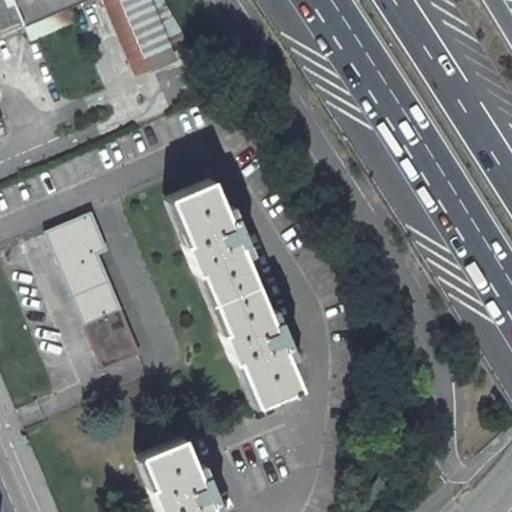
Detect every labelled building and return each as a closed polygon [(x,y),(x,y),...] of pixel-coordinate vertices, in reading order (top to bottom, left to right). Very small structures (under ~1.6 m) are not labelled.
[(12,0),(24,27),(71,7),(88,0),(12,0)] [(121,0),(109,0),(135,62),(145,58),(121,0)] [(121,0),(145,58),(170,48),(150,0),(121,0)] [(160,0),(150,0),(170,48),(186,42),(160,0)] [(76,20),(71,7),(24,27),(29,40),(76,20)] [(135,74),(150,69),(145,58),(135,62),(130,64),(135,74)] [(270,306),(265,309),(242,255),(248,253),(227,203),(221,207),(209,178),(165,196),(175,220),(184,241),(182,242),(179,244),(193,275),(197,272),(221,330),(217,331),(230,363),(234,361),(253,406),(298,388),(285,358),(292,356),(270,306)] [(96,254),(105,250),(90,212),(43,231),(101,369),(138,354),(96,254)] [(182,242),(184,241),(175,220),(173,221),(182,242)] [(179,436),(136,454),(149,484),(144,486),(155,511),(215,511),(219,511),(198,462),(192,464),(179,436)] [(149,484),(136,454),(132,456),(144,486),(149,484)]
